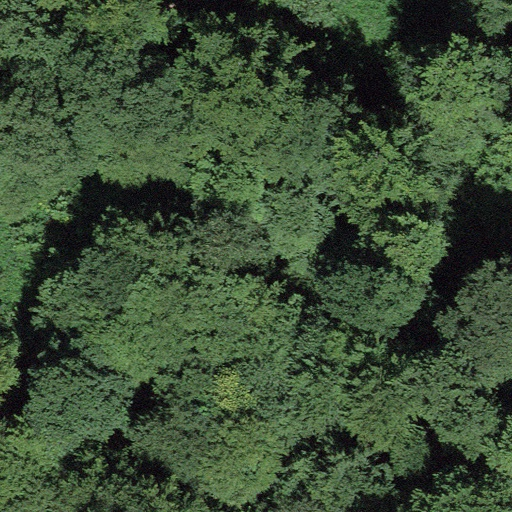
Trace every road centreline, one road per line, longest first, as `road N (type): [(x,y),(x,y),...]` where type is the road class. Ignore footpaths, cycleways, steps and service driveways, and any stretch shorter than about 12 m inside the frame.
road 1 (track): [(0,18),(296,0)]
road 2 (track): [(0,415),(182,511)]
